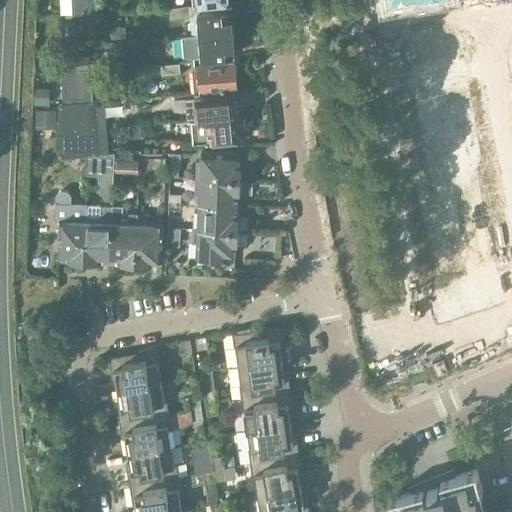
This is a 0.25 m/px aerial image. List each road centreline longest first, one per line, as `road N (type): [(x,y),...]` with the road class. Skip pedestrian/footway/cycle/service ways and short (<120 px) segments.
road 1 (residential): [(321,295),(102,340),(79,358),(100,511)]
road 2 (residential): [(321,295),(275,0)]
road 3 (residential): [(353,440),(511,375)]
road 4 (residential): [(353,440),(321,295)]
